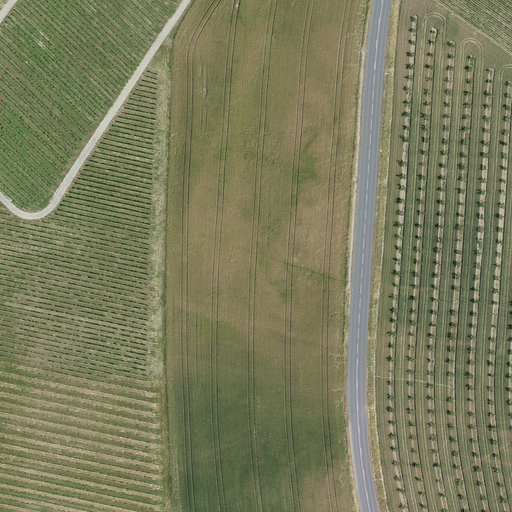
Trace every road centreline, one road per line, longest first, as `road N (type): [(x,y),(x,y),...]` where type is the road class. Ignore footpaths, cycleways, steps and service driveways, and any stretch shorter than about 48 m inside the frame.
road 1 (secondary): [(369,511),(355,402),(382,0)]
road 2 (track): [(0,193),(27,217),(52,208),(190,0)]
